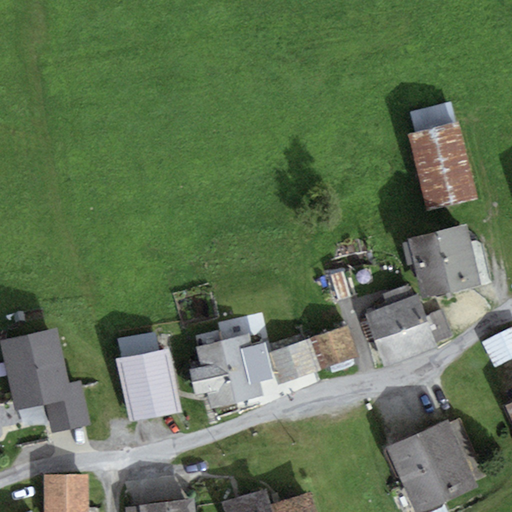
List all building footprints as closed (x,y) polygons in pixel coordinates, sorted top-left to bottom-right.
[(466,131),(418,140),(432,213),(479,204),(466,131)] [(481,229),(420,244),(433,301),(495,286),(481,229)] [(348,277),(335,281),(342,305),(355,301),(348,277)] [(428,302),(378,319),(394,364),(443,347),(428,302)] [(353,333),(322,343),(332,372),(362,362),(353,333)] [(511,336),(488,347),(507,391),(511,389),(511,336)] [(74,339),(10,359),(24,405),(38,401),(54,450),(104,434),(74,339)] [(260,340),(207,350),(209,365),(201,366),(206,398),(220,396),(222,409),(271,401),(260,340)] [(319,345),(277,356),(285,385),(326,375),(319,345)] [(181,353),(129,362),(139,423),(191,415),(181,353)] [(458,425),(399,448),(423,511),(430,511),(484,492),(458,425)] [(93,511),(94,480),(52,479),(51,511),(93,511)] [(281,493),(237,505),(238,511),(286,511),(285,507),(281,493)] [(286,511),(328,511),(324,496),(285,507),(286,511)]
